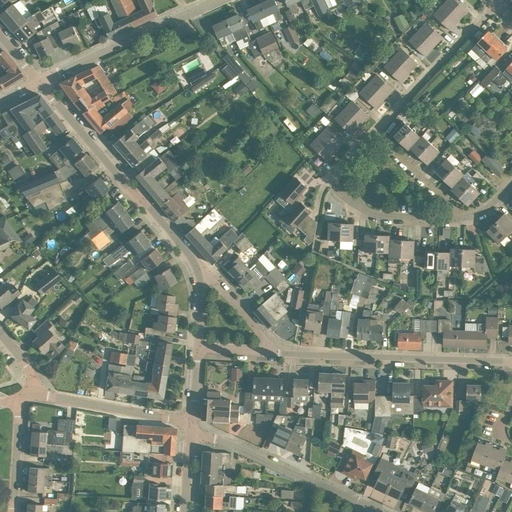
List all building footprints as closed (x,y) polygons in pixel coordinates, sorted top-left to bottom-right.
[(13,5),(15,4),(21,0),(0,0),(0,8),(9,1),(13,5)] [(118,35),(114,25),(108,14),(101,0),(97,0),(93,3),(99,18),(95,20),(98,27),(103,25),(109,39),(118,35)] [(134,28),(120,0),(110,0),(111,0),(111,1),(121,22),(114,25),(118,35),(134,28)] [(120,0),(134,28),(149,20),(158,16),(153,6),(154,6),(153,3),(152,3),(150,0),(137,0),(143,10),(137,13),(131,0),(120,0)] [(282,19),(273,0),(270,0),(260,4),(266,17),(270,25),(282,19)] [(298,24),(294,14),(297,12),(294,4),(301,1),(300,0),(285,0),(290,10),(285,12),(292,27),(293,26),(298,24)] [(325,7),(321,0),(300,0),(301,1),(302,0),(308,0),(311,6),(315,4),(318,10),(325,7)] [(336,0),(339,6),(344,4),(348,12),(360,6),(354,0),(336,0)] [(467,12),(454,0),(447,0),(448,0),(442,6),(458,22),(467,12)] [(27,18),(19,9),(15,4),(13,5),(0,16),(14,33),(27,22),(25,19),(27,18)] [(263,28),(259,20),(266,17),(260,4),(248,10),(257,31),(263,28)] [(458,22),(442,6),(433,16),(450,31),(458,22)] [(59,20),(51,7),(41,13),(39,10),(27,18),(25,19),(27,22),(14,33),(23,44),(35,34),(36,33),(49,26),(59,20)] [(410,22),(418,18),(414,10),(406,14),(410,22)] [(403,14),(396,17),(401,28),(400,29),(401,31),(403,33),(411,26),(408,24),(403,14)] [(251,41),(239,15),(226,21),(232,33),(235,41),(235,40),(236,42),(243,39),(245,43),(251,41)] [(80,41),(73,27),(62,32),(57,22),(59,21),(59,20),(49,26),(59,47),(65,44),(66,47),(80,41)] [(235,41),(232,33),(226,21),(213,26),(223,47),(229,45),(228,44),(235,41)] [(443,38),(426,23),(418,32),(434,48),(443,38)] [(59,47),(49,26),(36,33),(40,42),(35,45),(41,58),(55,52),(54,49),(59,47)] [(299,41),(293,26),(292,27),(284,30),(291,44),(299,41)] [(256,39),(256,40),(263,55),(264,57),(278,70),(283,64),(279,60),(286,57),(280,51),(278,48),(278,47),(271,32),(256,39)] [(434,48),(418,32),(409,42),(425,57),(434,48)] [(481,59),(498,41),(488,32),(478,43),(471,50),(481,59)] [(29,44),(35,38),(33,35),(26,41),(29,44)] [(263,55),(256,40),(248,43),(255,58),(263,55)] [(497,61),(508,50),(498,41),(481,59),(476,61),(482,67),(486,64),(488,65),(488,64),(491,67),(497,61)] [(322,48),(316,43),(311,49),(316,54),(322,48)] [(418,64),(402,49),(398,45),(395,49),(398,52),(393,58),(409,74),(418,64)] [(361,57),(366,50),(360,46),(355,53),(361,57)] [(9,59),(0,47),(0,66),(1,66),(2,65),(9,59)] [(251,80),(229,54),(223,59),(231,67),(230,67),(237,75),(238,76),(240,79),(245,85),(251,80)] [(409,74),(393,58),(384,68),(400,83),(409,74)] [(511,82),(511,61),(507,65),(508,66),(507,68),(502,73),(511,82)] [(0,90),(24,76),(14,64),(7,70),(5,71),(7,74),(0,77),(0,90)] [(81,85),(95,78),(100,86),(109,81),(98,66),(76,76),(60,84),(74,102),(87,94),(81,85)] [(232,80),(237,75),(230,67),(224,73),(229,79),(230,78),(232,80)] [(486,87),(501,71),(496,67),(481,82),(486,87)] [(359,76),(354,72),(351,69),(345,76),(354,83),(359,76)] [(216,78),(213,73),(191,88),(194,93),(216,78)] [(469,78),(470,80),(473,82),(473,83),(477,79),(472,74),(469,78)] [(393,90),(377,75),(368,84),(385,100),(393,90)] [(340,82),(347,89),(352,84),(345,77),(340,82)] [(153,85),(161,93),(169,86),(161,78),(153,85)] [(117,96),(118,95),(109,81),(100,86),(104,92),(91,99),(87,94),(74,102),(83,113),(102,103),(103,102),(110,99),(117,96)] [(249,90),(242,83),(234,90),(241,97),(249,90)] [(376,109),(385,100),(368,84),(359,94),(376,109)] [(113,104),(127,95),(133,92),(131,89),(118,95),(117,96),(110,99),(113,104)] [(339,99),(333,93),(320,108),(326,114),(339,99)] [(27,132),(53,113),(39,95),(10,110),(21,125),(9,132),(13,137),(15,136),(21,133),(23,135),(27,132)] [(426,107),(431,101),(427,96),(425,98),(423,96),(419,100),(426,107)] [(101,134),(119,119),(127,112),(128,112),(134,106),(129,100),(122,105),(121,103),(103,118),(98,112),(105,109),(104,107),(105,106),(103,102),(102,103),(83,113),(84,113),(83,114),(101,134)] [(369,116),(353,102),(353,101),(344,110),(360,126),(369,116)] [(313,103),(306,111),(312,117),(319,109),(313,103)] [(360,126),(344,110),(335,120),(351,135),(360,126)] [(65,128),(53,113),(27,132),(23,135),(21,136),(35,155),(39,154),(45,150),(35,135),(50,125),(57,134),(65,128)] [(280,144),(288,137),(270,115),(262,122),(280,144)] [(486,123),(481,117),(469,129),(476,137),(480,134),(478,131),(486,123)] [(139,147),(135,142),(139,139),(138,138),(150,128),(143,120),(114,144),(126,158),(139,147)] [(420,128),(424,124),(420,120),(416,124),(420,128)] [(400,143),(412,130),(403,122),(391,135),(400,143)] [(160,158),(154,150),(158,146),(153,141),(163,134),(170,128),(167,124),(159,129),(139,147),(126,158),(134,167),(139,174),(160,158)] [(344,142),(328,127),(319,136),(335,152),(344,142)] [(420,138),(412,130),(400,143),(408,151),(410,149),(420,138)] [(456,139),(449,133),(445,138),(451,144),(456,139)] [(335,152),(319,136),(310,146),(326,161),(335,152)] [(419,157),(431,144),(422,136),(420,138),(410,149),(419,157)] [(77,161),(73,156),(81,150),(71,139),(49,157),(59,169),(64,166),(67,169),(77,161)] [(436,164),(440,159),(436,156),(439,152),(431,144),(419,157),(427,165),(432,160),(436,164)] [(169,151),(160,158),(139,174),(137,176),(143,184),(151,178),(165,167),(170,173),(180,165),(169,151)] [(481,159),(474,151),(469,156),(476,164),(481,159)] [(504,170),(489,153),(482,159),(497,176),(504,170)] [(10,161),(6,154),(0,157),(0,159),(4,165),(10,161)] [(86,177),(96,168),(85,155),(77,161),(67,169),(64,166),(59,169),(58,170),(57,170),(65,180),(66,180),(65,179),(72,174),(73,174),(79,169),(86,177)] [(456,167),(447,159),(444,162),(440,159),(436,164),(439,167),(435,172),(443,180),(456,167)] [(13,181),(24,174),(18,164),(7,172),(13,181)] [(248,164),(241,170),(245,176),(253,170),(248,164)] [(177,180),(186,172),(180,165),(170,173),(176,180),(177,179),(177,180)] [(452,189),(462,177),(463,177),(464,175),(456,167),(443,180),(452,188),(452,189)] [(59,184),(66,180),(65,180),(57,170),(52,173),(16,187),(24,196),(33,207),(37,215),(66,202),(59,184)] [(471,185),(463,177),(462,177),(452,189),(452,188),(450,190),(459,198),(471,185)] [(77,215),(108,190),(104,186),(104,184),(103,183),(102,182),(98,178),(85,189),(89,195),(78,203),(78,202),(71,207),(77,215)] [(171,197),(178,191),(178,192),(183,188),(177,180),(177,179),(176,180),(169,186),(163,178),(148,190),(161,206),(171,197)] [(301,203),(306,197),(301,193),(306,187),(297,178),(282,195),(276,201),(286,209),(291,214),(301,203)] [(468,206),(480,193),(471,185),(459,198),(468,206)] [(174,222),(179,227),(188,219),(183,214),(190,209),(183,201),(185,199),(178,192),(178,191),(171,197),(161,206),(174,222)] [(90,240),(112,223),(126,213),(117,202),(103,212),(106,216),(95,224),(92,221),(86,226),(89,231),(74,243),(79,249),(90,240)] [(311,221),(306,217),(311,212),(301,203),(291,214),(281,225),(291,234),(297,227),(307,236),(304,240),(309,245),(314,240),(317,222),(311,222),(311,221)] [(120,234),(133,223),(126,213),(112,223),(90,240),(98,250),(109,241),(106,237),(113,231),(113,229),(115,227),(120,234)] [(508,235),(511,231),(511,222),(504,214),(496,222),(508,235)] [(193,220),(188,219),(179,227),(186,235),(194,228),(196,226),(197,225),(193,220)] [(0,250),(5,248),(21,241),(5,221),(0,222),(0,250)] [(499,244),(508,235),(496,222),(486,231),(499,244)] [(341,241),(341,224),(329,223),(328,241),(341,241)] [(353,239),(354,224),(341,224),(341,241),(353,242),(352,246),(359,246),(359,240),(353,239)] [(217,239),(219,241),(213,246),(208,239),(196,226),(194,228),(186,235),(213,265),(222,257),(220,255),(227,248),(238,237),(229,227),(217,239)] [(150,245),(140,231),(110,254),(120,267),(125,263),(121,258),(132,249),(136,255),(150,245)] [(35,240),(30,233),(24,238),(29,245),(35,240)] [(234,243),(243,254),(244,253),(253,245),(245,237),(242,234),(239,237),(234,243)] [(377,253),(378,235),(365,235),(365,240),(359,240),(359,246),(365,246),(365,252),(377,253)] [(390,240),(390,236),(378,235),(377,253),(389,254),(390,240)] [(402,240),(390,240),(389,254),(389,258),(401,258),(402,240)] [(413,256),(414,241),(402,240),(401,258),(413,259),(413,263),(414,263),(413,271),(419,271),(419,263),(420,256),(413,256)] [(40,254),(36,249),(31,253),(35,258),(40,254)] [(147,272),(162,260),(154,249),(141,260),(144,265),(132,274),(125,280),(129,286),(134,282),(136,280),(147,272)] [(462,267),(463,249),(450,249),(450,253),(450,267),(462,267)] [(474,265),(475,250),(463,249),(462,267),(474,268),(474,272),(480,272),(481,265),(474,265)] [(437,270),(438,252),(426,252),(426,257),(420,256),(419,263),(425,263),(425,269),(437,270)] [(450,271),(450,267),(450,253),(438,252),(437,270),(437,277),(449,277),(449,270),(450,271)] [(249,258),(244,253),(243,254),(239,258),(239,257),(233,263),(235,266),(229,271),(237,281),(259,261),(253,254),(249,258)] [(276,288),(283,280),(284,279),(275,268),(264,256),(259,261),(237,281),(246,290),(252,285),(255,287),(261,282),(260,282),(265,277),(276,288)] [(133,266),(129,261),(125,264),(125,263),(120,267),(120,268),(113,273),(118,281),(126,274),(125,272),(133,266)] [(306,270),(300,264),(293,271),(299,277),(306,270)] [(176,282),(169,269),(153,277),(160,290),(176,282)] [(40,295),(61,278),(54,270),(33,287),(40,295)] [(75,275),(68,272),(64,279),(71,283),(75,275)] [(151,277),(147,272),(136,280),(134,282),(138,288),(151,277)] [(360,297),(366,276),(361,274),(358,280),(355,280),(351,294),(353,295),(349,307),(357,309),(361,297),(360,297)] [(368,299),(374,280),(366,276),(360,297),(361,297),(368,299)] [(281,294),(289,286),(283,280),(276,288),(281,294)] [(507,282),(496,287),(500,297),(511,293),(507,282)] [(7,290),(2,285),(0,285),(0,303),(5,300),(9,304),(17,296),(19,293),(12,286),(7,290)] [(301,309),(304,292),(289,289),(287,302),(292,303),(291,307),(301,309)] [(287,312),(281,305),(284,303),(275,293),(254,312),(269,328),(287,312)] [(328,332),(331,310),(332,302),(333,294),(326,293),(325,301),(322,300),(321,304),(320,306),(308,304),(305,328),(314,330),(313,333),(320,334),(321,331),(328,332)] [(73,298),(78,303),(82,300),(77,294),(73,298)] [(173,304),(174,297),(157,295),(155,310),(159,310),(158,315),(176,317),(177,305),(173,304)] [(26,315),(36,302),(31,298),(26,304),(22,301),(10,316),(27,329),(34,321),(26,315)] [(401,314),(410,306),(402,299),(394,309),(401,314)] [(436,315),(446,316),(447,301),(437,301),(436,315)] [(344,303),(338,302),(332,302),(331,310),(328,332),(327,336),(346,339),(350,312),(343,311),(344,303)] [(497,308),(488,307),(488,317),(497,317),(497,308)] [(370,339),(371,320),(372,320),(372,316),(373,316),(373,315),(372,315),(373,311),(364,310),(362,317),(362,319),(359,319),(358,326),(358,339),(370,339)] [(173,332),(176,317),(158,315),(157,322),(154,322),(154,329),(146,328),(146,334),(165,336),(165,331),(173,332)] [(382,340),(383,326),(383,316),(373,315),(373,316),(372,316),(372,320),(371,320),(370,339),(382,340)] [(498,337),(498,319),(486,319),(486,324),(478,324),(465,324),(465,332),(465,347),(486,347),(486,337),(498,337)] [(64,347),(48,329),(52,326),(46,320),(33,332),(38,338),(33,342),(43,354),(47,350),(53,356),(64,347)] [(420,349),(421,339),(427,339),(427,332),(433,332),(433,321),(415,320),(414,335),(399,334),(399,349),(420,349)] [(451,332),(451,321),(439,320),(439,333),(444,333),(444,346),(465,347),(465,332),(451,332)] [(169,356),(171,344),(150,341),(149,343),(139,341),(139,336),(119,333),(119,334),(111,330),(108,334),(112,337),(121,342),(122,342),(137,344),(149,353),(169,356)] [(72,352),(76,344),(71,341),(67,349),(72,352)] [(154,359),(153,363),(153,365),(167,367),(169,356),(149,353),(137,344),(122,342),(122,347),(126,347),(127,348),(126,354),(135,356),(141,359),(143,355),(147,357),(147,358),(154,359)] [(109,362),(125,364),(125,363),(126,357),(123,356),(124,354),(111,352),(109,362)] [(125,363),(133,365),(135,356),(127,354),(127,355),(124,354),(123,356),(126,357),(125,363)] [(166,377),(167,367),(153,365),(153,363),(146,362),(145,371),(151,374),(154,375),(166,377)] [(116,392),(121,366),(108,364),(105,391),(116,392)] [(130,381),(131,377),(123,375),(124,367),(121,366),(116,392),(132,395),(134,382),(130,381)] [(133,368),(125,366),(124,367),(123,375),(131,377),(131,376),(133,368)] [(92,379),(95,373),(86,368),(83,374),(92,379)] [(331,391),(332,374),(319,373),(318,390),(331,391)] [(162,400),(166,377),(154,375),(151,374),(152,375),(151,378),(149,378),(148,384),(144,384),(144,385),(149,386),(148,397),(162,400)] [(343,408),(344,392),(345,374),(332,374),(331,391),(330,407),(343,408)] [(134,382),(132,395),(148,397),(149,386),(144,385),(144,384),(143,384),(144,378),(135,377),(134,382)] [(268,401),(269,379),(254,378),(254,393),(245,393),(245,406),(244,413),(254,413),(254,401),(268,402),(268,401)] [(282,397),(282,395),(283,379),(269,379),(268,401),(280,402),(279,415),(284,416),(286,416),(287,407),(288,398),(282,397)] [(308,403),(309,380),(295,380),(294,398),(288,397),(288,398),(287,407),(293,408),(294,408),(294,403),(308,403)] [(375,401),(375,396),(375,381),(366,381),(366,384),(355,383),(354,402),(368,403),(368,401),(375,401)] [(402,415),(414,415),(414,396),(410,396),(410,383),(409,383),(409,381),(401,381),(401,383),(394,383),(393,396),(391,396),(375,396),(375,401),(375,417),(371,432),(379,434),(382,419),(385,419),(402,420),(402,415)] [(452,382),(436,381),(435,386),(429,386),(429,384),(422,384),(422,391),(424,391),(424,406),(452,407),(452,382)] [(466,401),(463,401),(463,408),(479,408),(481,402),(481,386),(467,385),(466,401)] [(212,421),(213,411),(239,413),(244,413),(245,406),(239,406),(231,405),(231,401),(220,400),(221,393),(207,392),(207,399),(203,399),(202,420),(212,421)] [(320,419),(321,405),(313,405),(312,418),(312,419),(320,419)] [(239,422),(239,413),(213,411),(212,421),(230,422),(239,422)] [(272,424),(276,415),(257,414),(256,423),(272,424)] [(285,448),(292,432),(279,426),(284,416),(279,415),(276,415),(272,424),(272,426),(272,427),(277,429),(272,442),(285,448)] [(116,419),(108,418),(107,431),(115,431),(116,419)] [(70,446),(74,420),(65,419),(63,437),(55,436),(55,433),(54,430),(48,430),(46,433),(31,432),(30,444),(51,445),(62,446),(70,447),(72,447),(72,446),(70,446)] [(105,443),(104,451),(148,454),(149,440),(164,441),(163,455),(173,455),(175,429),(123,425),(123,436),(114,435),(114,444),(105,443)] [(306,439),(292,432),(285,448),(299,454),(306,439)] [(377,457),(385,438),(374,434),(371,442),(376,444),(372,455),(377,457)] [(442,456),(449,438),(442,435),(435,454),(442,456)] [(394,449),(396,437),(388,436),(385,448),(394,449)] [(505,457),(507,450),(478,440),(471,460),(499,470),(505,457)] [(338,455),(342,446),(331,442),(328,451),(338,455)] [(432,443),(422,446),(423,453),(434,450),(432,443)] [(72,456),(72,447),(70,447),(62,446),(51,445),(30,444),(30,456),(43,457),(43,463),(50,463),(50,457),(50,454),(62,455),(72,456)] [(366,457),(352,451),(342,472),(350,476),(352,473),(365,479),(372,464),(364,461),(366,457)] [(147,463),(148,454),(124,452),(123,462),(144,463),(147,463)] [(231,466),(232,454),(204,452),(203,464),(231,466)] [(511,483),(511,459),(505,457),(499,470),(497,477),(511,483)] [(387,493),(399,468),(381,459),(374,472),(380,475),(374,488),(387,493)] [(144,463),(143,476),(166,478),(166,476),(167,476),(167,470),(166,470),(166,464),(147,463),(144,463)] [(230,476),(231,466),(203,464),(202,474),(230,476)] [(51,481),(51,476),(49,476),(49,469),(29,468),(28,480),(51,481)] [(253,479),(254,472),(241,468),(240,477),(253,479)] [(411,490),(417,476),(399,468),(387,493),(399,499),(405,487),(411,490)] [(453,472),(444,468),(442,473),(451,477),(453,472)] [(229,486),(230,476),(202,474),(201,484),(207,484),(216,485),(229,486)] [(132,484),(140,484),(143,484),(144,477),(133,476),(132,484)] [(51,487),(51,481),(28,480),(28,492),(42,493),(43,486),(51,487)] [(427,494),(431,488),(419,482),(409,504),(420,509),(427,494)] [(156,484),(143,484),(140,484),(139,488),(141,489),(140,499),(164,501),(165,487),(156,487),(156,484)] [(237,492),(237,486),(229,486),(216,485),(207,484),(206,495),(223,497),(223,492),(237,492)] [(503,489),(496,485),(492,492),(499,497),(503,489)] [(431,487),(431,488),(427,494),(420,509),(425,511),(433,511),(439,499),(443,501),(445,494),(431,487)] [(511,493),(504,489),(499,500),(506,504),(511,493)] [(293,499),(294,491),(281,490),(281,498),(293,499)] [(295,499),(304,500),(305,490),(296,490),(295,499)] [(468,500),(455,494),(446,511),(463,511),(466,507),(465,506),(468,500)] [(236,510),(237,498),(230,498),(230,503),(222,502),(223,497),(206,495),(206,508),(233,510),(236,510)] [(483,511),(490,500),(479,495),(472,509),(477,511),(476,511),(483,511)] [(163,511),(164,505),(137,503),(137,506),(135,506),(132,507),(131,511),(163,511)]
